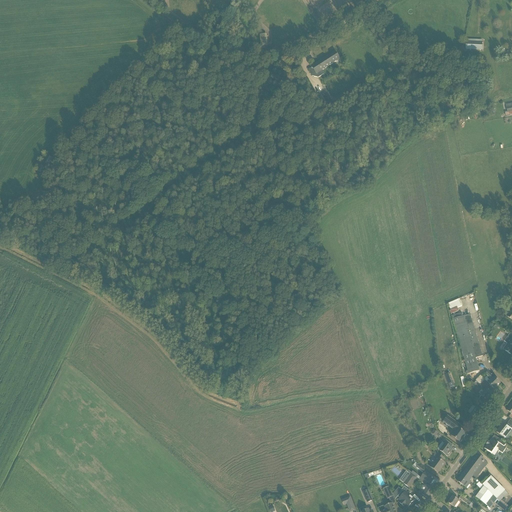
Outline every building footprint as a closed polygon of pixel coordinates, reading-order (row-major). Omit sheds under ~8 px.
[(466,41),(465,50),(482,50),(482,42),(466,41)] [(335,52),(312,68),(316,74),(322,71),(340,59),(335,52)] [(361,91),(358,86),(333,103),(326,93),(320,97),(329,111),(361,91)] [(46,154),(36,171),(44,175),(53,158),(46,154)] [(452,314),(464,309),(460,299),(447,304),(452,314)] [(479,371),(476,358),(483,356),(480,347),(470,315),(463,317),(462,314),(462,313),(452,316),(453,320),(468,371),(466,372),(467,375),(470,374),(479,371)] [(511,344),(511,343),(511,339),(508,337),(504,342),(507,344),(503,349),(511,356),(511,355),(511,344)] [(496,377),(493,373),(491,375),(488,372),(486,374),(492,380),(488,383),(494,389),(500,383),(495,378),(496,377)] [(470,392),(476,385),(471,381),(466,387),(470,392)] [(484,391),(481,396),(487,400),(492,393),(482,386),(481,389),(484,391)] [(482,413),(476,408),(466,421),(473,425),(482,413)] [(455,431),(451,437),(460,443),(466,435),(460,430),(462,427),(447,417),(443,422),(455,431)] [(503,424),(497,432),(501,435),(505,439),(511,432),(511,427),(508,424),(506,426),(503,424)] [(447,457),(451,453),(453,450),(450,448),(453,445),(443,439),(441,442),(444,444),(439,451),(447,457)] [(496,447),(499,449),(498,451),(502,454),(506,448),(504,447),(506,444),(504,442),(500,439),(498,442),(495,440),(494,441),(491,439),(489,442),(488,441),(488,443),(489,443),(485,449),(488,452),(491,453),(492,454),(496,447)] [(430,468),(431,469),(438,473),(445,464),(441,461),(444,458),(436,453),(434,456),(436,458),(430,468)] [(465,470),(473,476),(481,466),(484,468),(487,464),(485,461),(477,455),(465,470)] [(418,465),(416,468),(423,473),(423,472),(425,473),(426,471),(418,465)] [(457,481),(466,488),(470,482),(469,481),(473,476),(465,470),(457,481)] [(401,479),(405,482),(410,475),(406,472),(401,479)] [(425,473),(420,480),(425,484),(426,482),(430,485),(434,480),(425,473)] [(409,488),(416,479),(410,475),(403,484),(409,488)] [(491,477),(482,485),(483,487),(496,499),(496,500),(505,491),(491,477)] [(425,484),(423,487),(422,486),(418,492),(427,498),(433,490),(425,484)] [(387,499),(393,497),(389,487),(383,489),(387,499)] [(412,503),(415,500),(409,495),(411,493),(404,487),(401,491),(402,491),(397,497),(400,499),(399,500),(401,502),(400,504),(404,507),(405,505),(408,508),(410,505),(411,506),(413,503),(412,503)] [(481,490),(475,498),(489,508),(494,502),(496,500),(496,499),(483,487),(481,490)] [(363,493),(367,503),(373,500),(368,490),(363,493)] [(461,496),(459,499),(469,506),(471,503),(467,500),(464,498),(461,496)] [(347,505),(349,511),(351,511),(355,511),(350,497),(341,500),(344,506),(347,505)] [(448,503),(454,508),(459,501),(453,497),(448,503)] [(506,508),(496,500),(494,502),(504,510),(506,508)]
